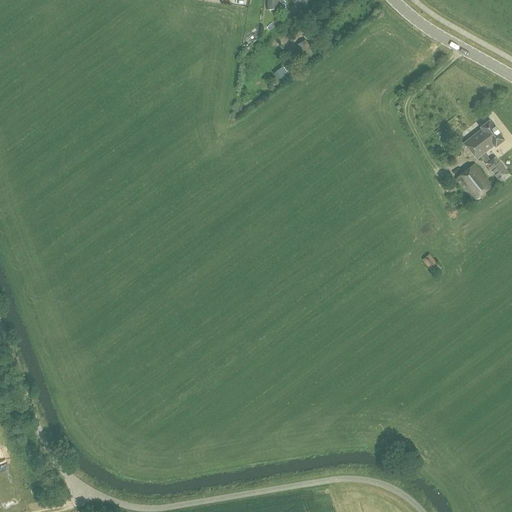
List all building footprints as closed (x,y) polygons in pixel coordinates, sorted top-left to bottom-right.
[(267,0),(268,9),(272,9),(278,10),(278,0),(267,0)] [(309,0),(291,0),(298,8),(309,0)] [(260,28),(264,32),(274,22),(270,18),(260,28)] [(315,55),(306,39),(297,45),(307,60),(315,55)] [(274,70),(278,75),(287,69),(284,63),(274,70)] [(271,81),(276,86),(281,82),(276,77),(271,81)] [(505,140),(490,121),(480,128),(481,129),(463,143),(476,160),(495,146),(495,147),(505,140)] [(499,181),(509,173),(496,157),(486,165),(499,181)] [(455,179),(473,201),(493,186),(475,164),(455,179)] [(434,275),(441,269),(429,254),(422,260),(434,275)]
